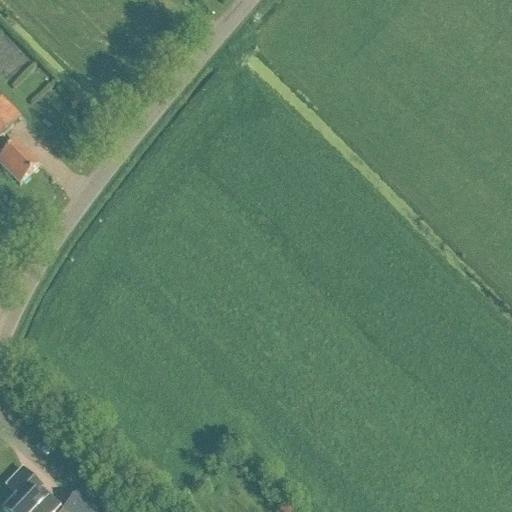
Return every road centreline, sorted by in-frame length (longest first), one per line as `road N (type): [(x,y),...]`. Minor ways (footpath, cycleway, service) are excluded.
road 1 (unclassified): [(0,358),(53,228),(248,0)]
road 2 (unclassified): [(110,511),(0,405)]
